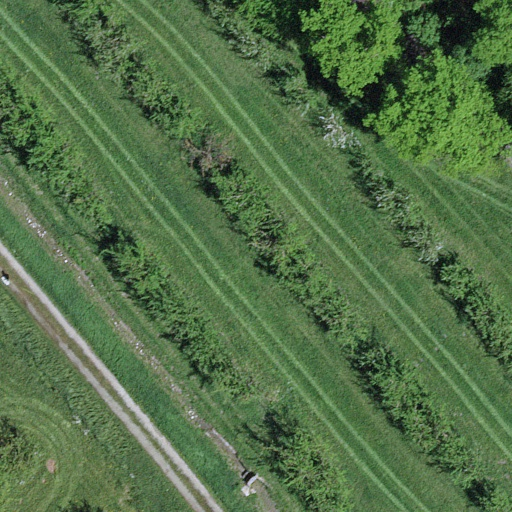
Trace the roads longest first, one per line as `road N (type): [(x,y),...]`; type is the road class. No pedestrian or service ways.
road 1 (track): [(0,255),(211,511)]
road 2 (track): [(336,0),(511,142)]
